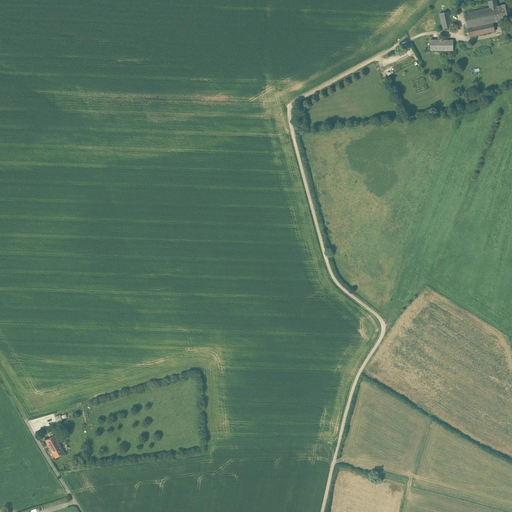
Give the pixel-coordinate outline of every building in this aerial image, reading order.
[(501,5),(504,20),(504,21),(511,19),(508,3),(501,5)] [(467,28),(493,23),(500,21),(496,6),(490,8),(464,13),(467,28)] [(448,12),(439,13),(443,29),(452,27),(449,15),(448,12)] [(493,23),(467,28),(469,37),(495,31),(493,23)] [(453,40),(430,40),(430,50),(453,51),(453,40)] [(55,434),(45,440),(55,458),(65,453),(55,434)]
